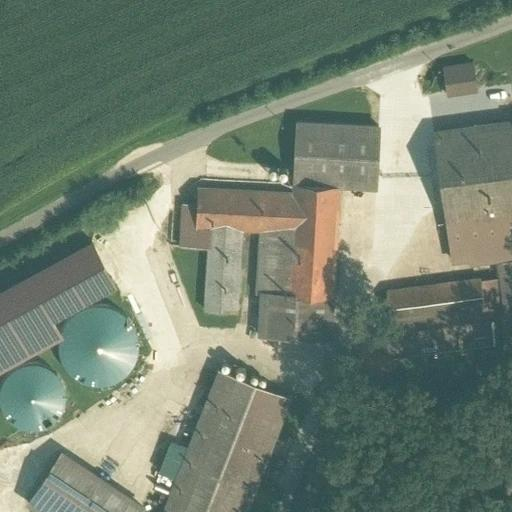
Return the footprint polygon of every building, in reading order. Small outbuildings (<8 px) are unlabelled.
[(472,63),(444,68),(448,95),(476,91),(472,63)] [(511,121),(435,133),(453,261),(474,257),(475,264),(499,261),(506,313),(511,311),(511,121)] [(294,183),(339,186),(375,188),(379,127),(298,122),(294,183)] [(293,194),(198,188),(197,204),(184,203),(181,246),(209,248),(205,310),(236,312),(241,229),(261,230),(254,334),(329,338),(339,186),(294,183),(293,194)] [(93,237),(0,287),(0,371),(8,367),(66,336),(55,316),(118,283),(93,237)] [(476,279),(386,291),(391,331),(480,315),(476,279)] [(121,308),(104,304),(91,305),(80,311),(69,323),(66,336),(65,348),(69,361),(75,368),(85,376),(99,380),(116,377),(131,367),(138,356),(140,347),(140,333),(136,324),(128,314),(121,308)] [(393,361),(363,348),(356,364),(370,370),(387,377),(393,361)] [(41,367),(32,363),(21,362),(8,367),(0,373),(0,416),(11,425),(22,427),(36,425),(46,420),(55,407),(57,396),(55,384),(50,374),(41,367)] [(242,511),(285,402),(210,372),(154,511),(242,511)] [(133,511),(135,510),(54,454),(19,505),(28,511),(133,511)]
